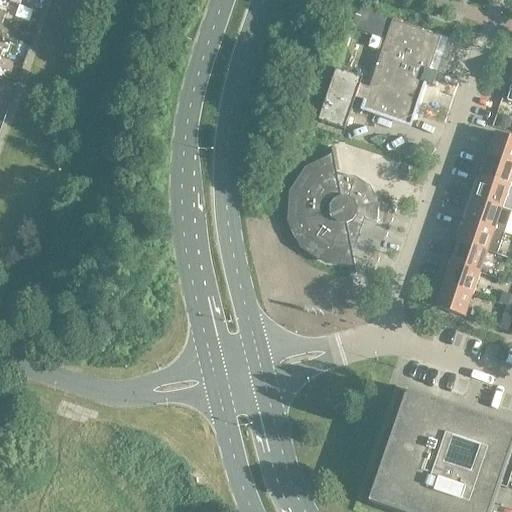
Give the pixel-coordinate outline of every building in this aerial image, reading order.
[(317,122),(344,131),(356,98),(365,102),(362,110),(409,126),(425,81),(422,80),(425,71),(428,72),(440,38),(392,22),(369,90),(360,87),(362,80),(335,71),(317,122)] [(497,118),(495,123),(498,128),(503,130),(508,128),(510,122),(508,117),(502,115),(497,118)] [(511,139),(495,133),(487,156),(511,164),(511,139)] [(333,163),(331,156),(305,169),(304,170),(289,193),(289,194),(287,223),(288,224),(301,249),(324,264),(325,265),(353,266),(352,259),(353,259),(351,253),(363,218),(376,223),(376,222),(377,205),(377,204),(370,188),(369,187),(355,178),(354,177),(336,176),(334,163),(333,163)] [(511,178),(511,164),(487,156),(480,178),(509,187),(511,178)] [(509,187),(480,178),(472,199),(502,209),(509,187)] [(502,209),(472,199),(465,221),(494,231),(502,209)] [(494,231),(465,221),(458,242),(487,252),(494,231)] [(487,252),(458,242),(450,264),(479,274),(487,252)] [(479,274),(450,264),(443,285),(472,295),(479,274)] [(472,295),(443,285),(435,308),(464,318),(472,295)] [(511,314),(511,308),(506,307),(503,315),(511,317),(511,314)] [(490,511),(511,449),(511,426),(407,391),(368,503),(394,511),(490,511)]
